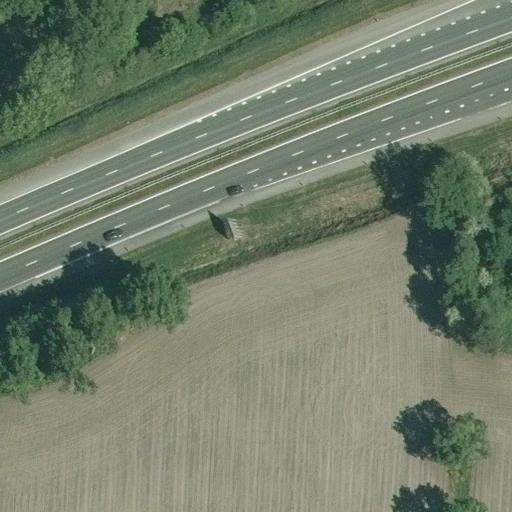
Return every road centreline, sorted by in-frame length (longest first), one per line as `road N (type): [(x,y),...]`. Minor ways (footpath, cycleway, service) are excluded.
road 1 (motorway): [(0,277),(511,73)]
road 2 (motorway): [(511,18),(0,221)]
